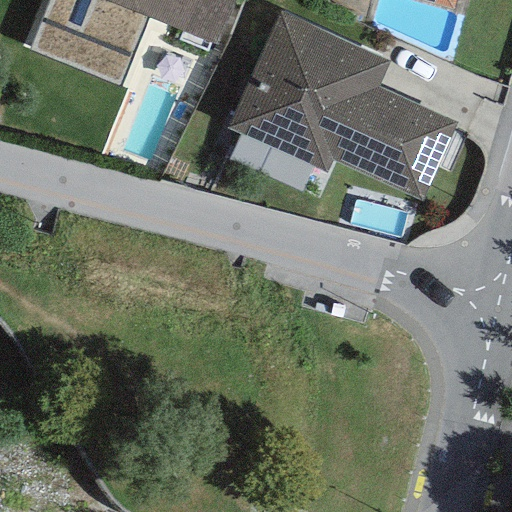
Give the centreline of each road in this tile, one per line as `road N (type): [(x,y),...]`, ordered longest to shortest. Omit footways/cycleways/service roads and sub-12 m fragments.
road 1 (residential): [(0,170),(495,305)]
road 2 (residential): [(495,305),(444,511)]
